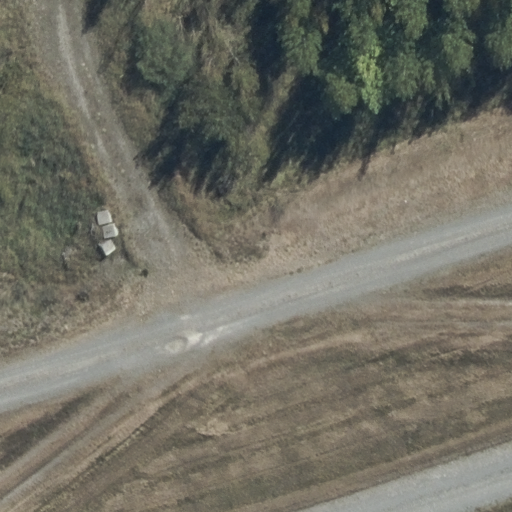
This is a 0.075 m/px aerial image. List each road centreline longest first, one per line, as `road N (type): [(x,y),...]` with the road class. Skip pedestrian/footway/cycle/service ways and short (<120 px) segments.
road 1 (track): [(511,308),(367,307),(211,322),(0,486)]
road 2 (unclassified): [(511,462),(371,511)]
